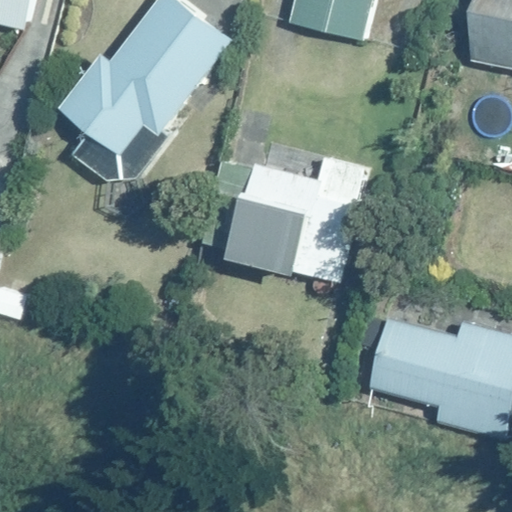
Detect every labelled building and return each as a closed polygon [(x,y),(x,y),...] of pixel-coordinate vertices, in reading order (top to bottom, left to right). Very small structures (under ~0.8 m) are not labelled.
[(0,0),(0,22),(30,29),(36,0),(0,0)] [(187,0),(168,0),(118,64),(103,55),(61,113),(89,132),(73,155),(112,182),(146,180),(175,144),(165,136),(240,41),(187,0)] [(372,0),(293,0),(289,22),(365,37),(372,0)] [(511,0),(484,0),(473,57),(511,64),(511,0)] [(511,148),(501,147),(497,173),(511,174),(511,148)] [(317,184),(226,160),(203,246),(348,284),(378,169),(324,155),(317,184)] [(40,291),(0,282),(0,315),(33,323),(40,291)] [(461,339),(385,319),(367,389),(438,408),(435,418),(509,437),(511,424),(511,333),(466,321),(461,339)]
